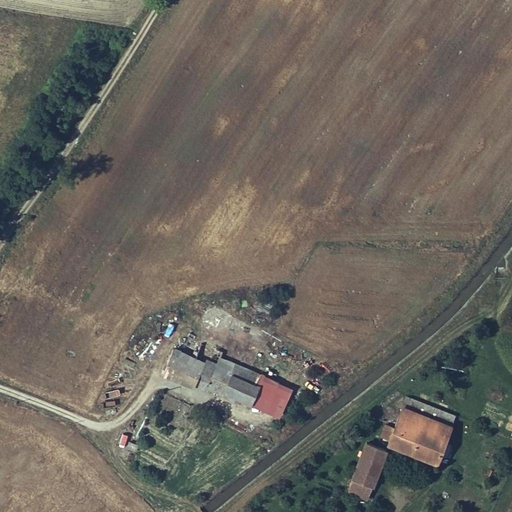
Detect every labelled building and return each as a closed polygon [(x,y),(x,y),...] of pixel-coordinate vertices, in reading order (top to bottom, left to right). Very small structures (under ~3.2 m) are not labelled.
[(196,360),(175,351),(165,376),(194,387),(195,384),(244,403),(250,388),(254,390),(259,377),(218,361),(221,354),(201,346),(196,360)] [(451,429),(404,410),(390,445),(438,464),(451,429)] [(48,421),(45,427),(58,433),(60,427),(48,421)] [(122,431),(119,445),(126,446),(128,432),(122,431)] [(374,490),(388,453),(366,445),(351,481),(374,490)] [(220,497),(203,509),(205,511),(212,511),(225,504),(220,497)]
